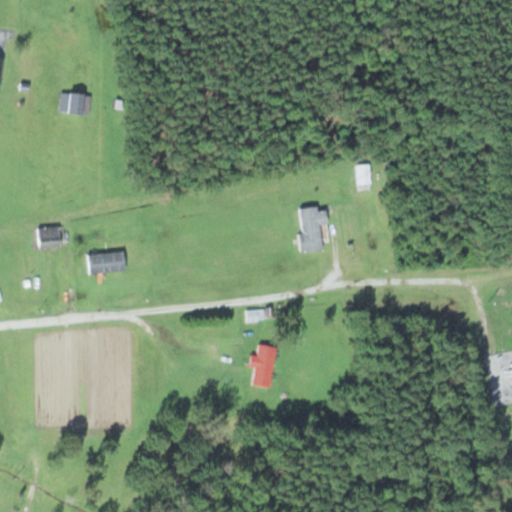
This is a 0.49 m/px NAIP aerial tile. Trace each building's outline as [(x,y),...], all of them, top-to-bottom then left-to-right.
[(60,113),(79,113),(79,94),(63,94),(63,106),(60,106),(60,113)] [(370,188),(367,163),(355,164),(358,190),(370,188)] [(317,222),(325,221),(323,204),(294,208),(301,251),(321,248),(317,222)] [(57,225),(35,226),(36,246),(58,245),(57,225)] [(85,252),(86,271),(123,270),(122,250),(85,252)] [(269,387),(273,346),(255,344),(250,385),(269,387)]
